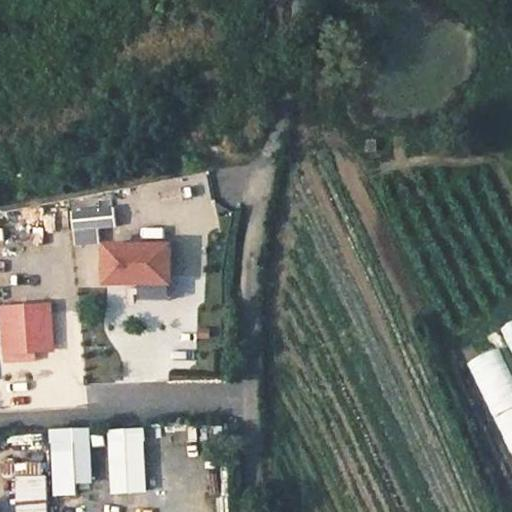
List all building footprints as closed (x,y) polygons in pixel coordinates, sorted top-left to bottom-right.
[(103,244),(103,227),(120,227),(120,210),(78,210),(78,244),(103,244)] [(166,245),(166,230),(134,231),(134,245),(166,245)] [(105,245),(105,283),(124,284),(124,297),(149,297),(149,284),(170,283),(170,245),(166,245),(134,245),(105,245)] [(5,355),(56,353),(54,303),(3,305),(5,355)] [(471,360),(511,456),(511,370),(502,347),(471,360)] [(78,443),(56,444),(59,495),(81,494),(78,443)] [(234,511),(232,469),(219,469),(221,511),(234,511)] [(100,511),(135,511),(135,495),(100,495),(100,511)]
